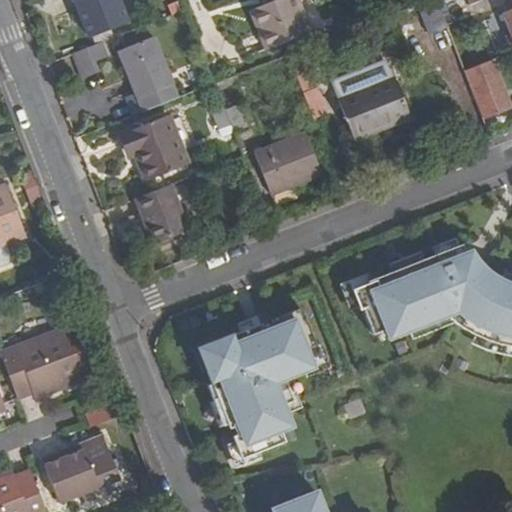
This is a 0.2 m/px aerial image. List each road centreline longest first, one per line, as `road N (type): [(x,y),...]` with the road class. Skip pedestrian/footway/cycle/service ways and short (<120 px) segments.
road 1 (residential): [(109,310),(511,156)]
road 2 (residential): [(0,24),(109,310)]
road 3 (residential): [(109,310),(189,511)]
